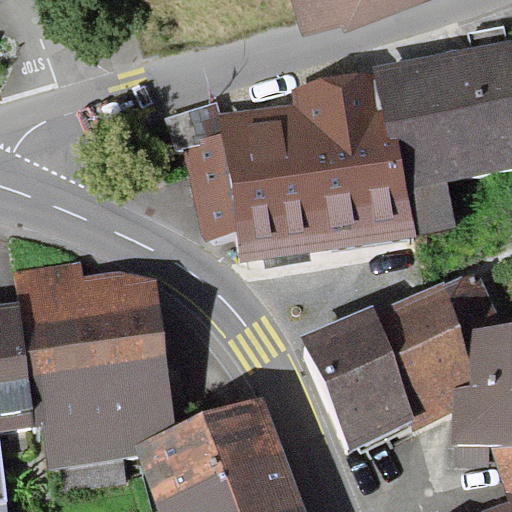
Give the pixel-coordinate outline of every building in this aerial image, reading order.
[(300,0),(305,12),(334,0),(344,0),(347,5),(359,0),(300,0)] [(404,148),(419,237),(461,230),(453,185),(511,175),(511,54),(489,58),(376,78),(388,150),(404,148)] [(296,104),(220,117),(239,240),(242,269),(420,243),(419,237),(404,148),(388,150),(376,78),(294,91),(296,104)] [(204,246),(239,240),(220,117),(218,106),(168,121),(178,152),(185,151),(204,246)] [(16,274),(20,310),(36,432),(43,430),(47,474),(138,458),(135,451),(176,436),(158,284),(122,274),(85,281),(80,264),(16,274)] [(375,308),(300,340),(353,461),(413,428),(416,435),(453,414),(453,395),(471,395),(471,335),(507,335),(479,274),(447,286),(445,283),(375,310),(375,308)] [(20,310),(0,311),(0,505),(5,504),(0,446),(0,438),(36,432),(20,310)] [(511,335),(507,335),(471,335),(471,395),(453,395),(453,414),(453,452),(455,452),(455,469),(490,470),(490,452),(494,452),(511,452),(511,335)] [(138,458),(157,510),(286,463),(264,404),(176,436),(135,451),(138,458)] [(511,452),(494,452),(511,506),(511,452)] [(303,511),(286,463),(157,510),(157,511),(303,511)]
